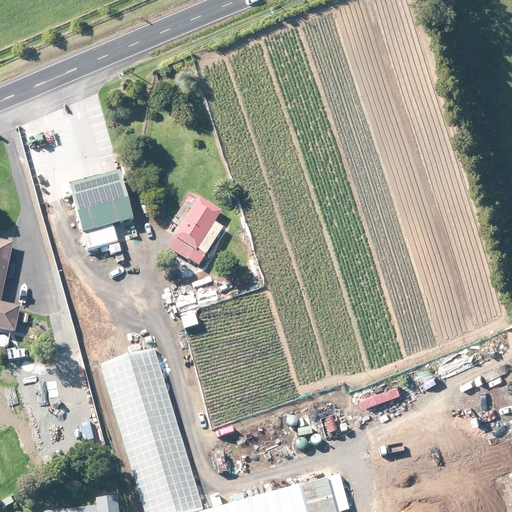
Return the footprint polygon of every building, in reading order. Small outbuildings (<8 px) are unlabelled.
[(119,167),(66,184),(80,226),(133,209),(119,167)] [(178,224),(184,227),(177,238),(199,250),(221,211),(201,199),(200,201),(193,197),(178,224)] [(16,243),(0,239),(0,331),(16,335),(21,309),(3,306),(16,243)] [(61,315),(51,317),(58,342),(68,340),(61,315)] [(151,343),(98,360),(146,511),(163,511),(202,501),(151,343)] [(401,386),(362,400),(365,408),(404,394),(401,386)] [(346,410),(338,413),(344,433),(353,430),(346,410)] [(315,434),(313,425),(311,415),(299,417),(301,427),(298,428),(300,437),(315,434)] [(340,433),(336,418),(322,422),(326,437),(340,433)] [(163,511),(315,511),(304,472),(202,501),(163,511)] [(124,511),(122,494),(120,494),(119,485),(99,488),(101,498),(77,502),(35,507),(36,511),(124,511)]
